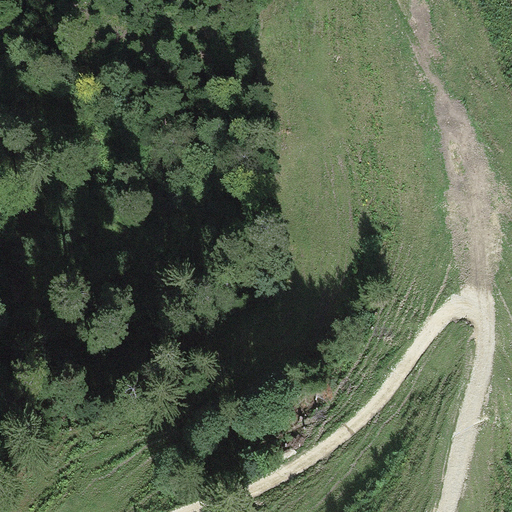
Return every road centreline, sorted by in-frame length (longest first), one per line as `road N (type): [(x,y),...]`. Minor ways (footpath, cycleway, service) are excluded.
road 1 (track): [(188,511),(260,487),(324,448),(378,398),(446,312),(476,310)]
road 2 (track): [(476,310),(485,352),(446,511)]
